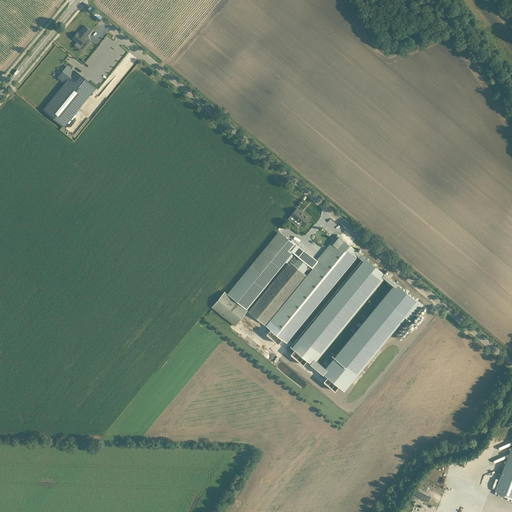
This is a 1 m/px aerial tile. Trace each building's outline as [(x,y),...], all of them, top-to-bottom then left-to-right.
[(73,38),(81,45),(86,39),(85,38),(91,31),(85,26),(78,33),(77,32),(73,38)] [(75,72),(71,69),(62,80),(65,84),(44,110),(63,126),(66,123),(95,87),(76,71),(75,72)] [(297,208),(294,212),(291,215),(304,225),(310,218),(297,208)] [(247,308),(249,306),(285,262),(299,245),(298,243),(297,244),(292,239),(291,240),(286,236),(270,255),(264,250),(228,293),(247,309),(247,308)] [(267,323),(266,322),(264,325),(265,325),(270,329),(267,334),(279,344),(282,339),(284,341),(286,342),(286,343),(289,339),(357,257),(360,253),(340,237),(318,263),(317,261),(304,277),(305,277),(267,323)] [(264,325),(266,322),(304,277),(317,261),(303,250),(304,249),(299,245),(285,262),(287,263),(289,260),(289,261),(251,308),(249,306),(247,308),(249,310),(248,311),(264,325)] [(307,360),(311,363),(314,360),(382,277),(384,273),(360,253),(357,257),(361,259),(292,342),(289,339),(286,343),(292,347),(294,349),(291,354),(303,364),(307,360)] [(384,273),(382,277),(394,287),(327,370),(314,360),(311,363),(327,377),(324,381),(335,390),(339,386),(344,391),(405,317),(410,321),(423,305),(386,275),(384,273)] [(511,496),(511,445),(510,451),(509,451),(509,454),(508,454),(508,457),(507,457),(506,461),(506,460),(505,464),(495,490),(511,496)] [(431,497),(418,490),(415,495),(428,502),(431,497)]
